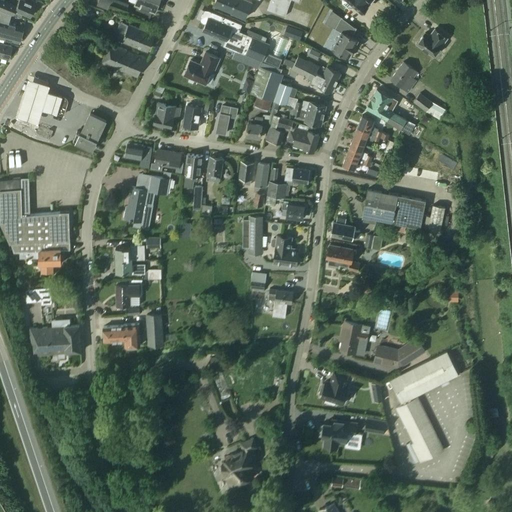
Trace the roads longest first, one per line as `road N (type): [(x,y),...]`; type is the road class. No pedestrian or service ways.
road 1 (residential): [(126,511),(96,439),(86,233),(98,176),(119,132)]
road 2 (residential): [(287,511),(297,468),(289,402),(324,163)]
road 3 (residential): [(324,163),(119,132)]
road 4 (residential): [(425,0),(359,79),(324,163)]
road 5 (motorway): [(53,511),(0,361)]
road 6 (residential): [(126,117),(184,0)]
